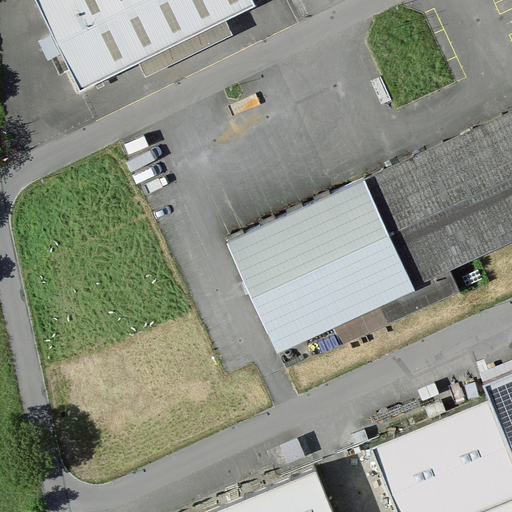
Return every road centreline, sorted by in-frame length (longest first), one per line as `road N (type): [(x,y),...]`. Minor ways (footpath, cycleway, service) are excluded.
road 1 (residential): [(511,322),(92,501),(66,489),(51,468),(0,210)]
road 2 (residential): [(0,204),(13,174),(326,21)]
road 3 (residential): [(326,21),(381,131),(492,80),(462,0)]
